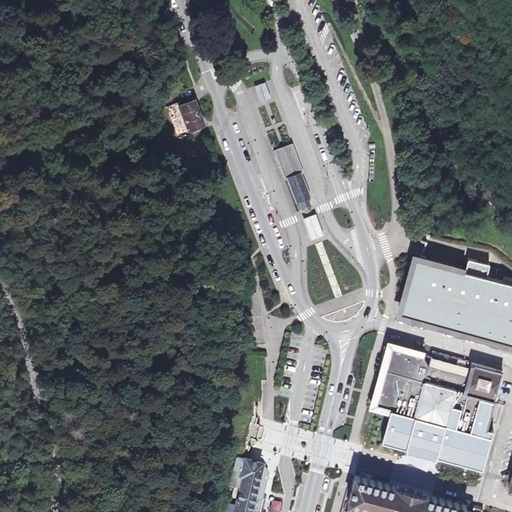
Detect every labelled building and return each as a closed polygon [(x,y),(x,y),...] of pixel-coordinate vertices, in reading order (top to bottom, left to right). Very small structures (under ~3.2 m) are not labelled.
[(265,82),(253,87),(260,104),(272,99),(265,82)] [(180,108),(177,100),(165,104),(179,141),(191,136),(188,130),(180,108)] [(192,103),(180,108),(188,130),(201,125),(192,103)] [(301,175),(288,180),(294,197),(296,204),(298,203),(301,212),(307,215),(310,213),(313,208),(309,199),(310,198),(301,175)] [(308,223),(307,224),(313,238),(323,234),(318,220),(316,220),(313,219),(309,220),(308,223)] [(465,271),(419,258),(404,302),(410,304),(408,310),(407,314),(511,343),(511,284),(486,277),(490,265),(468,259),(465,271)] [(263,343),(255,293),(239,297),(241,313),(240,313),(241,320),(243,319),(244,325),(242,325),(246,346),(263,343)] [(410,304),(404,302),(402,308),(400,312),(407,314),(408,310),(410,304)] [(423,353),(391,344),(374,405),(392,410),(383,441),(408,448),(407,450),(422,454),(437,459),(438,456),(484,469),(494,429),(488,427),(497,396),(504,370),(470,361),(467,374),(454,370),(433,364),(428,363),(423,353)] [(435,356),(433,364),(454,370),(456,362),(435,356)] [(261,465),(235,460),(232,473),(239,475),(238,480),(241,480),(240,484),(236,484),(234,489),(238,490),(263,495),(267,478),(267,474),(263,467),(261,466),(261,465)] [(420,492),(358,474),(354,488),(350,501),(352,502),(349,511),(465,511),(467,506),(420,492)] [(238,490),(235,501),(240,502),(240,508),(257,511),(258,511),(263,495),(238,490)] [(240,502),(235,501),(230,500),(225,511),(257,511),(240,508),(240,502)]
